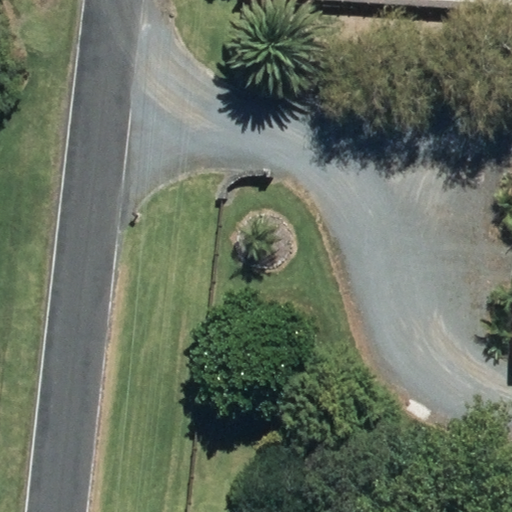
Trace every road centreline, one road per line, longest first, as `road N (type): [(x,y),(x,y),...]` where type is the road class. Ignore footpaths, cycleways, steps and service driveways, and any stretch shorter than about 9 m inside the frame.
road 1 (residential): [(58,511),(116,0)]
road 2 (unknown): [(102,127),(511,132)]
